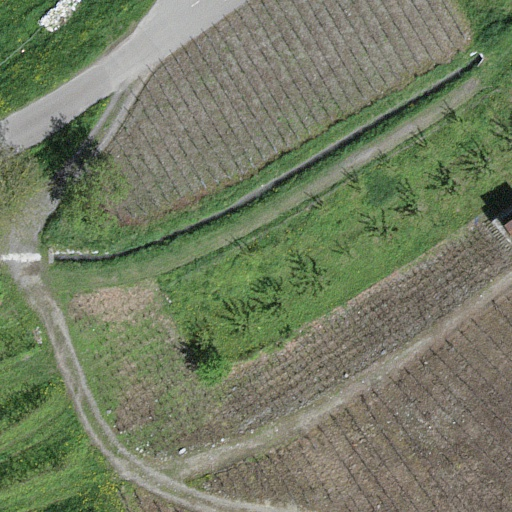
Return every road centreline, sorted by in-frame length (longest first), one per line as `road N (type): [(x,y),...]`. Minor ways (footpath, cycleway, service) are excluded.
road 1 (track): [(256,511),(151,479),(97,424),(31,276),(28,244),(151,40)]
road 2 (unclassified): [(0,137),(205,0)]
